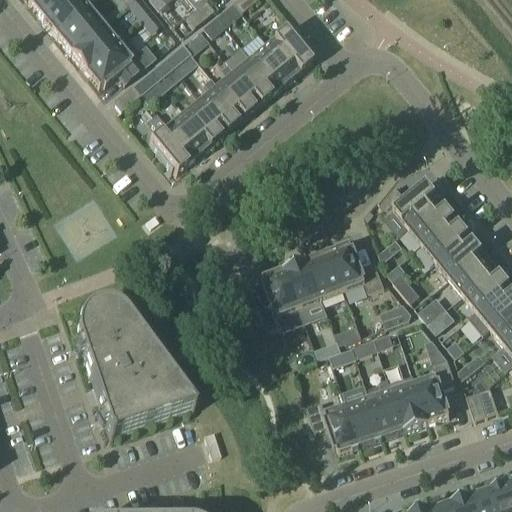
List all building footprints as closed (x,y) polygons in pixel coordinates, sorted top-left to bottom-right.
[(19,0),(28,10),(40,0),(19,0)] [(40,0),(28,10),(41,27),(74,0),(40,0)] [(74,0),(41,27),(55,44),(88,17),(74,0)] [(114,0),(125,13),(137,3),(134,0),(114,0)] [(156,16),(170,5),(165,0),(154,0),(147,6),(156,16)] [(254,0),(244,0),(231,11),(239,21),(259,5),(254,0)] [(147,16),(138,4),(129,11),(139,22),(147,16)] [(184,25),(192,35),(212,19),(204,9),(184,25)] [(214,25),(222,35),(239,21),(231,11),(214,25)] [(88,17),(55,44),(69,61),(102,33),(88,17)] [(209,45),(222,35),(214,25),(201,35),(209,45)] [(116,50),(102,33),(69,61),(82,77),(116,50)] [(282,38),(264,52),(292,85),(309,71),(306,67),(308,66),(287,40),(285,41),(282,38)] [(121,92),(145,72),(152,67),(145,57),(142,55),(136,60),(123,44),(116,50),(82,77),(97,95),(100,92),(102,94),(115,84),(121,92)] [(190,45),(181,53),(188,61),(189,63),(199,56),(190,45)] [(248,66),(275,99),(292,85),(264,52),(248,66)] [(181,53),(164,66),(171,75),(179,84),(188,76),(181,67),(188,61),(181,53)] [(222,69),(225,72),(231,80),(232,81),(258,112),(275,99),(248,66),(247,66),(238,55),(222,69)] [(164,66),(147,79),(155,89),(162,98),(174,88),(166,79),(171,75),(164,66)] [(224,86),(214,93),(242,126),(258,112),(232,81),(231,80),(225,72),(217,78),(224,86)] [(147,79),(131,93),(139,103),(145,112),(157,103),(149,93),(155,89),(147,79)] [(207,99),(198,107),(225,140),(242,126),(214,93),(208,85),(201,91),(207,99)] [(111,109),(119,119),(139,103),(131,93),(111,109)] [(198,107),(181,120),(208,154),(225,140),(198,107)] [(174,126),(164,134),(191,167),(208,154),(181,120),(175,113),(168,118),(174,126)] [(153,121),(146,127),(157,140),(147,148),(150,152),(148,154),(169,180),(171,178),(174,182),(191,167),(164,134),(153,121)] [(404,206),(394,194),(377,214),(386,224),(392,219),(407,237),(440,210),(425,192),(421,195),(420,193),(404,206)] [(440,210),(407,237),(420,253),(453,225),(440,210)] [(453,225),(420,253),(433,270),(467,243),(453,225)] [(480,259),(467,243),(433,270),(447,286),(480,259)] [(348,251),(327,259),(342,299),(363,291),(367,301),(383,295),(373,271),(361,276),(353,254),(350,256),(348,251)] [(377,261),(380,270),(391,262),(385,255),(377,261)] [(305,267),(320,308),(342,299),(327,259),(305,267)] [(494,276),(480,259),(447,286),(461,303),(494,276)] [(282,276),(298,316),(320,308),(305,267),(282,276)] [(298,316),(282,276),(261,284),(263,288),(260,289),(269,311),(256,316),(265,340),(281,334),(277,324),(298,316)] [(508,293),(494,276),(461,303),(474,319),(467,325),(467,326),(508,293)] [(391,289),(398,298),(408,290),(400,281),(391,289)] [(398,298),(409,311),(418,303),(408,290),(398,298)] [(511,316),(511,297),(508,293),(467,326),(481,342),(511,316)] [(426,331),(436,323),(427,311),(417,320),(426,331)] [(151,364),(131,336),(127,338),(122,328),(123,326),(119,321),(112,317),(102,315),(91,317),(81,324),(75,334),(74,342),(76,351),(78,350),(83,361),(80,363),(88,388),(89,387),(100,408),(95,410),(108,447),(110,446),(110,444),(189,418),(190,420),(192,419),(159,374),(155,376),(150,366),(151,364)] [(488,337),(502,353),(511,345),(511,316),(481,342),(481,343),(488,337)] [(426,331),(435,342),(445,333),(436,323),(426,331)] [(336,349),(337,352),(359,344),(355,333),(333,341),(336,349)] [(376,357),(391,352),(387,342),(372,347),(376,357)] [(511,345),(502,353),(511,365),(511,345)] [(455,347),(447,354),(455,363),(463,357),(455,347)] [(313,357),(317,368),(328,364),(340,359),(337,353),(337,352),(336,349),(313,357)] [(354,354),(358,365),(371,360),(367,349),(354,354)] [(0,402),(15,397),(0,357),(0,402)] [(340,359),(328,364),(332,376),(347,370),(342,358),(340,359)] [(411,383),(410,384),(426,431),(448,424),(446,419),(449,418),(441,396),(454,392),(446,368),(430,373),(434,383),(413,390),(411,383)] [(456,378),(460,388),(470,380),(464,372),(456,378)] [(410,384),(388,391),(404,439),(426,431),(410,384)] [(381,401),(367,406),(381,446),(404,439),(386,387),(377,390),(381,401)] [(497,420),(489,396),(477,400),(485,424),(497,420)] [(477,400),(465,404),(473,428),(485,424),(477,400)] [(367,406),(345,413),(358,454),(381,446),(367,406)] [(320,410),(304,416),(313,440),(325,435),(333,457),(335,457),(337,461),(358,454),(345,413),(324,420),(320,410)] [(202,443),(209,466),(219,463),(218,461),(211,440),(202,443)] [(511,511),(511,494),(510,489),(490,496),(495,511),(511,511)] [(495,511),(490,496),(469,503),(472,511),(495,511)] [(472,511),(469,503),(449,510),(449,511),(472,511)]
